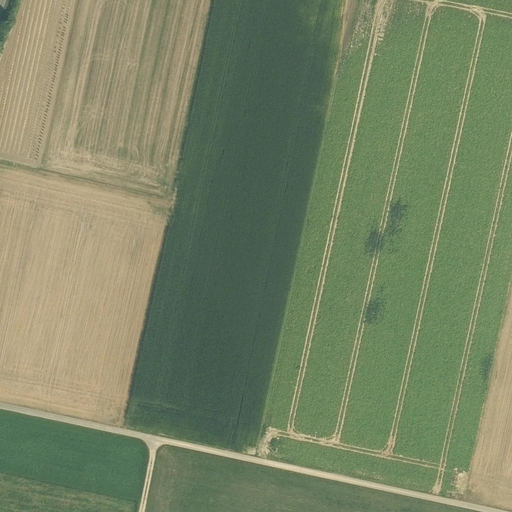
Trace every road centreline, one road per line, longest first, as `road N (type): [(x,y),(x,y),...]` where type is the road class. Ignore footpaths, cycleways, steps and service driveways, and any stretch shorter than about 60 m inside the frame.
road 1 (track): [(487,511),(0,407)]
road 2 (track): [(0,167),(177,208)]
